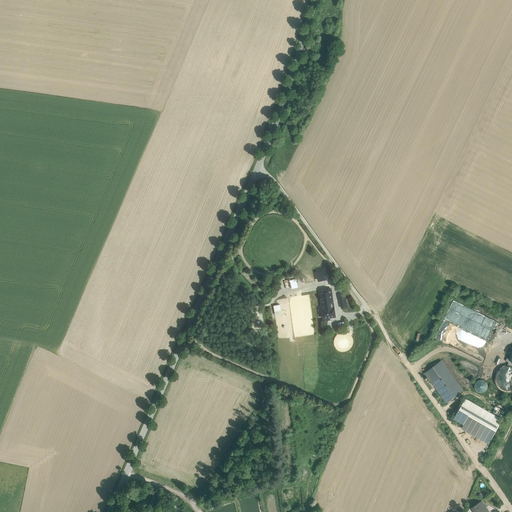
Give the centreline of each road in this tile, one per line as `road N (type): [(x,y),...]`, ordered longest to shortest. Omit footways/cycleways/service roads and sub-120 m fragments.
road 1 (tertiary): [(316,0),(257,168),(109,511)]
road 2 (track): [(307,235),(372,325),(348,397),(332,403),(205,350),(196,336),(239,247)]
road 3 (unclassified): [(511,511),(411,370)]
